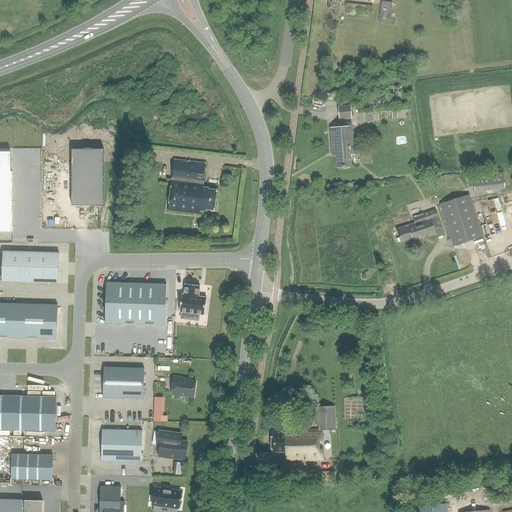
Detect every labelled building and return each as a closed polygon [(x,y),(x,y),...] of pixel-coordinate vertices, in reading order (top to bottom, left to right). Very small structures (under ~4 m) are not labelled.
[(334,3),(333,0),(345,0),(372,3),(372,0),(328,0),(327,8),(333,9),(334,3)] [(391,19),(392,2),(382,1),(381,4),(380,4),(379,17),(391,19)] [(371,17),(372,6),(347,3),(345,15),(371,17)] [(338,104),(338,117),(350,118),(350,105),(338,104)] [(350,155),(354,155),(351,123),(333,125),(333,128),(330,129),(332,157),(335,156),(336,168),(351,167),(350,155)] [(72,149),(72,206),(104,206),(104,149),(72,149)] [(0,232),(12,232),(12,172),(11,172),(11,152),(0,151),(0,232)] [(202,188),(205,164),(174,160),(168,210),(199,215),(199,211),(205,212),(205,210),(214,211),(216,191),(208,190),(208,189),(202,188)] [(474,191),(505,189),(504,172),(473,174),(474,191)] [(440,204),(451,239),(453,246),(482,237),(469,195),(440,204)] [(434,227),(441,225),(435,209),(422,213),(425,220),(397,229),(401,242),(414,238),(414,239),(420,237),(419,236),(428,234),(429,237),(436,234),(434,227)] [(2,282),(57,283),(58,253),(3,251),(2,282)] [(106,283),(105,324),(165,325),(166,284),(106,283)] [(182,295),(179,312),(190,313),(189,320),(198,321),(199,315),(204,315),(206,298),(198,297),(200,286),(185,284),(184,295),(182,295)] [(0,337),(56,339),(57,305),(0,303),(0,337)] [(104,368),(103,398),(143,399),(144,369),(104,368)] [(181,380),(181,378),(173,377),(171,395),(193,397),(195,382),(181,380)] [(0,395),(0,429),(55,431),(56,397),(0,395)] [(287,430),(271,430),(272,452),(286,452),(286,460),(323,460),(323,449),(320,449),(320,442),(323,442),(323,430),(336,430),(335,406),(316,406),(316,429),(319,429),(319,430),(290,430),(287,430)] [(142,431),(102,430),(101,460),(141,461),(142,431)] [(182,435),(158,432),(157,445),(160,445),(158,456),(185,460),(187,443),(181,442),(182,435)] [(52,480),(53,456),(12,454),(12,479),(52,480)] [(173,473),(182,474),(183,462),(175,461),(173,473)] [(331,472),(320,472),(320,482),(331,481),(331,472)] [(123,511),(124,502),(120,502),(120,487),(100,486),(99,511),(123,511)] [(181,491),(155,488),(153,505),(179,508),(181,491)] [(22,500),(0,499),(0,511),(42,511),(42,501),(24,500),(24,501),(22,501),(22,500)] [(445,511),(445,503),(417,506),(417,511),(445,511)]
